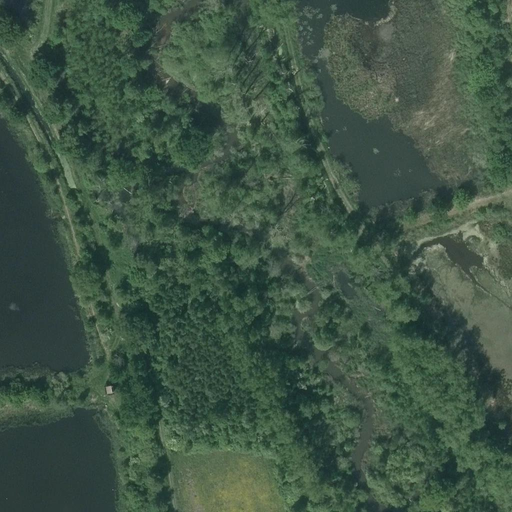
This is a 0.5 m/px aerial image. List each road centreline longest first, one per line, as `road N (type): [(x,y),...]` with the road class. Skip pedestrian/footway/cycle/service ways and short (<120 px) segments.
road 1 (track): [(0,30),(70,146),(89,211)]
road 2 (track): [(68,210),(89,211),(117,315)]
